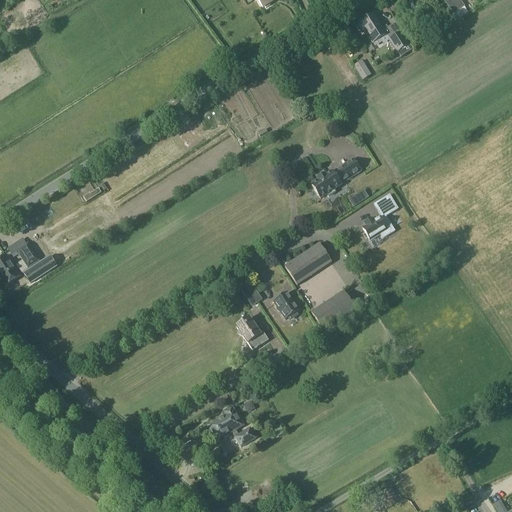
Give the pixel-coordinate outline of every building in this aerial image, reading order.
[(257,0),(263,9),(265,7),(266,9),(270,6),(269,5),(276,0),(257,0)] [(464,7),(459,0),(443,0),(453,15),(454,14),(458,20),(468,13),(464,7)] [(361,25),(359,26),(362,31),(364,30),(372,43),(386,35),(389,40),(400,34),(401,33),(395,24),(388,28),(387,26),(382,29),(374,15),(360,24),(361,25)] [(389,40),(397,53),(408,46),(400,34),(389,40)] [(339,185),(359,172),(351,160),(331,173),(324,177),(323,176),(317,180),(317,181),(311,185),(319,199),(326,195),(327,197),(334,193),(333,190),(339,186),(339,185)] [(101,194),(98,190),(90,195),(89,194),(83,198),(86,203),(101,194)] [(366,227),(363,229),(370,241),(379,235),(382,240),(394,232),(385,217),(398,210),(389,196),(374,206),(382,218),(380,220),(380,219),(373,223),(371,220),(364,224),(366,227)] [(28,244),(17,252),(28,268),(39,261),(28,244)] [(285,267),(297,286),(331,264),(318,245),(285,267)] [(50,256),(23,274),(30,285),(57,268),(50,256)] [(8,264),(3,258),(0,259),(0,274),(7,285),(19,276),(10,263),(8,264)] [(258,293),(251,283),(240,291),(247,301),(258,293)] [(342,292),(311,313),(323,332),(355,311),(342,292)] [(285,321),(298,312),(286,294),(273,303),(285,321)] [(256,320),(252,323),(249,319),(235,328),(252,352),(268,342),(262,333),(260,335),(255,327),(259,324),(256,320)] [(278,385),(274,378),(266,383),(258,388),(258,389),(262,396),(263,397),(272,392),(270,390),(278,385)] [(207,427),(216,442),(231,433),(234,438),(240,448),(255,439),(249,429),(238,436),(235,431),(242,426),(233,412),(232,412),(231,409),(224,414),(225,416),(207,427)] [(282,431),(279,423),(269,428),(273,435),(282,431)] [(391,506),(399,502),(391,488),(383,492),(391,506)]
